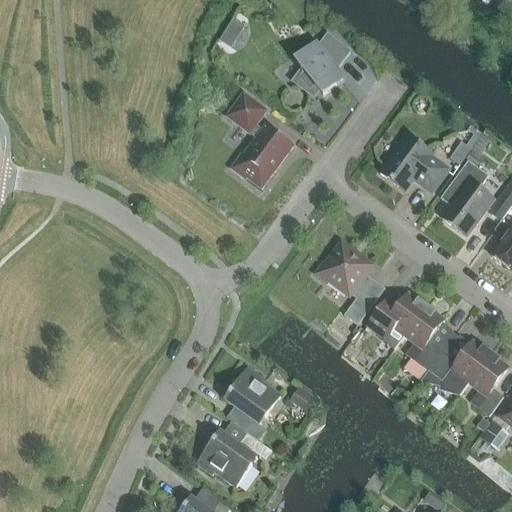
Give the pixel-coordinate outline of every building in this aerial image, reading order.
[(231,50),(236,42),(224,35),(219,43),(231,50)] [(349,53),(327,37),(318,49),(315,45),(294,62),(301,71),(292,83),(313,99),(318,92),(322,97),(343,81),(336,71),(349,53)] [(262,132),(256,127),(266,112),(243,95),(226,119),(256,141),(242,158),(241,157),(231,171),(244,181),(246,179),(261,191),(292,148),(265,128),(262,132)] [(471,140),(476,144),(482,136),(470,128),(467,132),(474,137),(471,140)] [(431,195),(448,172),(430,159),(432,156),(406,138),(379,175),(404,194),(413,182),(431,195)] [(449,161),(459,168),(471,151),(461,144),(449,161)] [(476,168),(481,160),(472,153),(466,161),(476,168)] [(465,239),(493,201),(479,191),(488,178),(468,164),(440,201),(451,209),(441,221),(465,239)] [(511,182),(488,215),(500,224),(511,208),(511,182)] [(511,229),(491,258),(511,273),(511,229)] [(370,268),(341,246),(325,268),(323,266),(315,276),(326,284),(327,282),(349,297),(349,296),(356,301),(344,318),(357,328),(384,291),(383,290),(382,291),(363,277),(370,268)] [(404,339),(426,309),(407,295),(391,317),(381,309),(367,329),(385,342),(394,331),(404,339)] [(428,374),(442,354),(428,344),(444,322),(426,309),(404,339),(413,346),(405,357),(410,361),(428,374)] [(456,365),(442,354),(428,374),(421,383),(420,384),(439,389),(438,393),(459,398),(468,386),(490,356),(472,343),(456,365)] [(490,356),(468,386),(478,394),(470,405),(489,419),(503,400),(492,392),(508,370),(490,356)] [(410,361),(403,370),(421,383),(428,374),(410,361)] [(259,428),(281,398),(263,385),(265,383),(247,370),(224,402),(235,410),(259,428)] [(306,415),(316,401),(299,389),(289,403),(306,415)] [(511,401),(498,420),(511,430),(511,401)] [(235,410),(227,421),(230,424),(247,436),(251,439),(259,428),(235,410)] [(483,434),(489,426),(482,421),(476,429),(483,434)] [(196,466),(212,477),(214,475),(235,490),(257,460),(238,447),(241,444),(247,436),(230,424),(222,436),(219,433),(196,466)] [(494,450),(506,434),(492,424),(480,440),(494,450)] [(272,454),(265,449),(251,439),(247,436),(241,444),(265,462),(272,454)] [(191,499),(181,511),(213,511),(220,504),(202,491),(193,502),(191,499)]
